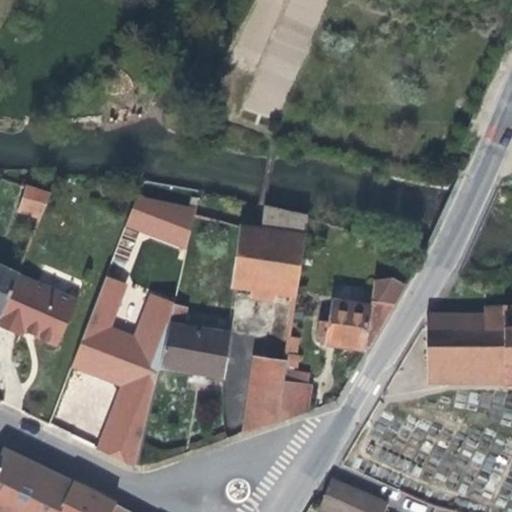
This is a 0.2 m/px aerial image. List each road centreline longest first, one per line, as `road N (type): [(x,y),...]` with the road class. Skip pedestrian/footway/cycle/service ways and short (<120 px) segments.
road 1 (tertiary): [(321,453),(439,264),(511,93)]
road 2 (unclassified): [(321,453),(135,493)]
road 3 (unclassified): [(135,493),(0,424)]
